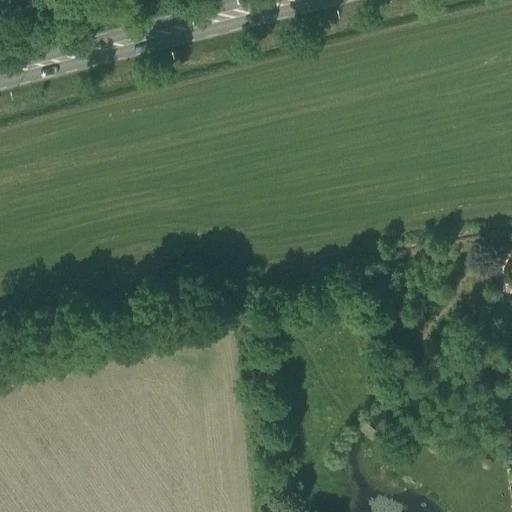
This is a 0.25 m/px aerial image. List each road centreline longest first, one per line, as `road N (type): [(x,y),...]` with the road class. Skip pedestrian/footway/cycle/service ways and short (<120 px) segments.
road 1 (primary): [(0,80),(341,0)]
road 2 (primary): [(244,0),(0,73)]
